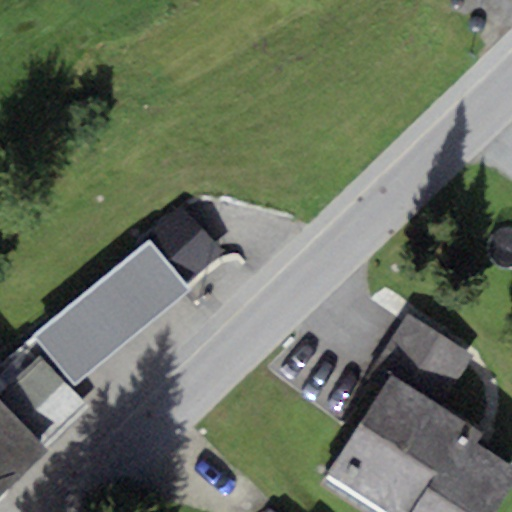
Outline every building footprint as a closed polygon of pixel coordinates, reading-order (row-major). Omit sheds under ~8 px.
[(189,210),(150,240),(183,282),(222,251),(189,210)] [(33,333),(72,382),(189,289),(183,282),(150,240),(33,333)] [(438,407),(472,355),(407,314),(364,381),(381,392),(390,377),(438,407)] [(0,393),(0,403),(38,443),(82,402),(38,357),(0,393)] [(494,511),(511,484),(511,465),(477,443),(482,435),(438,407),(390,377),(381,392),(327,476),(383,511),(494,511)] [(0,494),(46,451),(38,443),(0,403),(0,494)]
